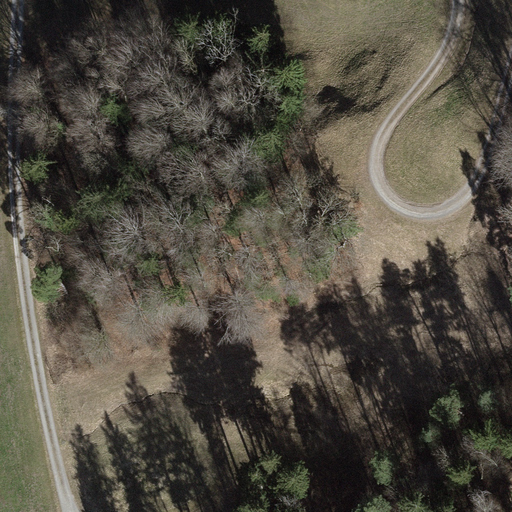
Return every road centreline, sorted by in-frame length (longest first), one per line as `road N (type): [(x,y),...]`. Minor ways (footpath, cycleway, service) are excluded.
road 1 (track): [(75,511),(52,432),(14,180),(21,0)]
road 2 (track): [(464,0),(374,171),(410,214),(460,200),(495,137),(511,80)]
